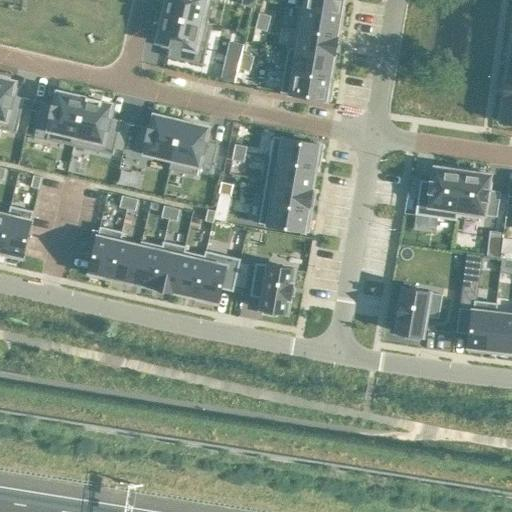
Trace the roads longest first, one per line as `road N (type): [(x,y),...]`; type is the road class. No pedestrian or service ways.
road 1 (residential): [(0,282),(337,354)]
road 2 (residential): [(371,136),(120,85)]
road 3 (residential): [(337,354),(371,136)]
road 4 (residential): [(337,354),(511,378)]
road 5 (residential): [(511,150),(371,136)]
road 6 (residential): [(371,136),(395,0)]
road 7 (residential): [(120,85),(0,57)]
